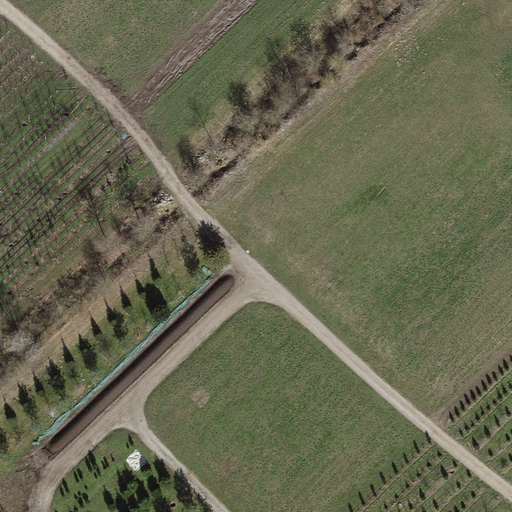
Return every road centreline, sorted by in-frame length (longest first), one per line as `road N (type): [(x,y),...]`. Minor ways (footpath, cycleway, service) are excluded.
road 1 (track): [(511,492),(255,279),(158,177)]
road 2 (track): [(255,279),(36,488),(34,511)]
road 3 (track): [(224,511),(119,410)]
